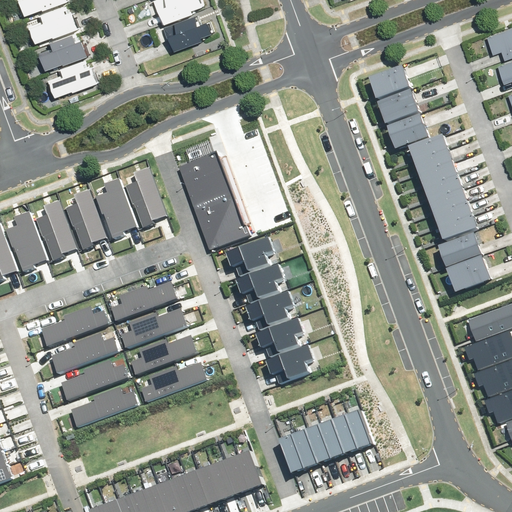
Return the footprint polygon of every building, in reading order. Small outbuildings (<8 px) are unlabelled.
[(23,0),(20,1),(25,15),(43,8),(44,9),(67,1),(66,0),(23,0)] [(202,8),(198,0),(158,0),(161,7),(156,9),(161,24),(184,16),(184,15),(202,8)] [(44,25),(30,30),(35,44),(53,37),(54,38),(77,30),(71,15),(65,17),(62,9),(41,17),(44,25)] [(210,34),(204,20),(191,25),(188,17),(166,25),(169,33),(163,35),(169,50),(192,42),(192,41),(210,34)] [(511,27),(489,37),(496,53),(504,50),(507,58),(511,55),(511,27)] [(54,52),(40,57),(45,71),(63,64),(64,65),(87,57),(81,42),(75,44),(72,36),(51,44),(54,52)] [(65,77),(51,82),(56,96),(74,89),(74,90),(97,82),(92,67),(86,69),(83,61),(62,69),(65,77)] [(511,61),(502,65),(509,82),(511,80),(511,61)] [(407,65),(372,78),(380,100),(415,87),(407,65)] [(451,115),(438,76),(426,80),(439,119),(451,115)] [(416,89),(380,102),(388,124),(424,111),(416,89)] [(425,114),(390,127),(398,148),(433,136),(425,114)] [(444,133),(411,145),(444,235),(476,223),(444,133)] [(221,152),(185,165),(214,245),(250,232),(221,152)] [(140,181),(127,186),(134,203),(136,202),(145,226),(157,222),(156,219),(168,214),(151,167),(136,172),(140,181)] [(111,192),(99,197),(105,214),(107,213),(116,237),(128,233),(127,230),(140,225),(122,178),(108,183),(111,192)] [(81,203),(69,208),(75,225),(77,224),(86,248),(98,244),(97,241),(110,236),(92,189),(78,194),(81,203)] [(50,213),(38,217),(44,234),(46,233),(55,257),(67,253),(66,250),(79,246),(61,198),(47,203),(50,213)] [(21,224),(9,229),(15,246),(17,245),(26,269),(38,264),(37,262),(50,257),(32,210),(18,215),(21,224)] [(0,281),(9,278),(8,275),(20,271),(3,223),(0,224),(0,281)] [(443,245),(450,265),(486,253),(479,232),(443,245)] [(236,265),(240,274),(272,263),(269,254),(276,252),(271,238),(229,253),(233,266),(236,265)] [(486,256),(451,269),(459,291),(494,278),(486,256)] [(248,290),(251,299),(284,288),(281,279),(288,277),(283,263),(240,278),(245,291),(248,290)] [(180,297),(174,280),(150,289),(149,285),(121,295),(124,303),(114,307),(119,320),(180,297)] [(258,316),(261,325),(294,314),(291,305),(297,303),(292,289),(250,304),(255,317),(258,316)] [(511,303),(471,318),(478,338),(511,326),(511,303)] [(68,321),(44,329),(51,346),(112,323),(107,310),(97,314),(94,306),(66,316),(68,321)] [(190,323),(184,307),(161,315),(159,311),(131,322),(134,330),(124,334),(129,347),(190,323)] [(269,345),(272,354),(305,343),(302,334),(308,332),(303,318),(261,333),(266,346),(269,345)] [(475,355),(479,366),(511,354),(511,332),(511,330),(468,345),(472,356),(475,355)] [(77,347),(54,355),(61,372),(122,349),(117,336),(107,340),(104,332),(76,343),(77,347)] [(202,350),(195,333),(172,342),(170,338),(143,348),(146,356),(136,360),(141,373),(202,350)] [(277,372),(280,381),(313,370),(310,361),(317,359),(312,345),(269,360),(274,373),(277,372)] [(87,373),(64,382),(70,399),(131,375),(127,363),(117,366),(113,358),(85,369),(87,373)] [(211,377),(204,360),(181,369),(180,365),(152,376),(155,384),(145,388),(150,400),(211,377)] [(485,383),(489,393),(511,385),(511,360),(478,373),(482,384),(485,383)] [(96,400),(73,409),(79,426),(140,402),(135,389),(125,393),(122,385),(94,396),(96,400)] [(496,410),(500,421),(511,416),(511,391),(489,400),(493,411),(496,410)] [(356,448),(369,444),(357,410),(345,415),(356,448)] [(344,452),(356,448),(345,415),(332,419),(344,452)] [(332,457),(344,452),(332,419),(320,423),(332,457)] [(319,461),(332,457),(320,423),(308,427),(319,461)] [(307,465),(319,461),(308,427),(295,432),(307,465)] [(294,469),(307,465),(295,432),(283,436),(294,469)] [(260,482),(247,448),(234,453),(247,487),(260,482)] [(247,487),(234,453),(221,458),(233,492),(247,487)] [(233,492),(221,458),(208,463),(220,496),(233,492)] [(8,461),(0,463),(0,478),(12,474),(8,461)] [(220,496),(208,463),(195,467),(207,501),(220,496)] [(207,501),(195,467),(182,472),(194,506),(207,501)] [(194,506),(182,472),(169,477),(181,511),(194,506)] [(177,511),(181,511),(169,477),(155,482),(166,511),(177,511)] [(166,511),(155,482),(142,486),(151,511),(166,511)] [(151,511),(142,486),(129,491),(136,511),(151,511)] [(136,511),(129,491),(116,496),(121,511),(136,511)] [(121,511),(116,496),(103,501),(107,511),(121,511)] [(107,511),(103,501),(90,505),(92,511),(107,511)]
